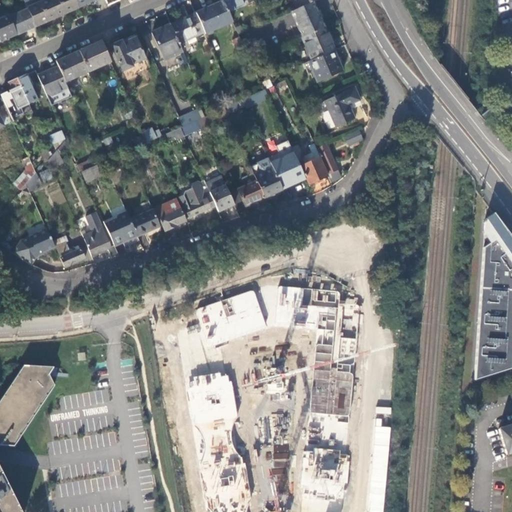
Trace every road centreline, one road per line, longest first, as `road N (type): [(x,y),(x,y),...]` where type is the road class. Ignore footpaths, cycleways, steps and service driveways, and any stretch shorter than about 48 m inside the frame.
road 1 (unclassified): [(0,326),(94,315),(306,246),(360,247)]
road 2 (unclassified): [(0,257),(38,283),(75,287),(343,201)]
road 3 (primary): [(511,175),(425,67),(390,0)]
road 4 (residential): [(154,0),(0,69)]
road 5 (primary): [(359,0),(439,116)]
road 6 (residential): [(339,0),(399,105)]
